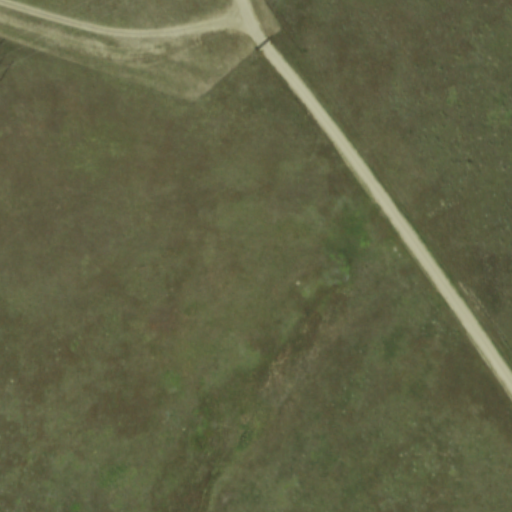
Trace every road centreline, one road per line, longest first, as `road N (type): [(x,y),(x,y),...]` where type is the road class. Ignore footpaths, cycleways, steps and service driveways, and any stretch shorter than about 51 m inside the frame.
road 1 (residential): [(511,386),(244,21),(237,0)]
road 2 (track): [(0,32),(95,51),(156,51),(244,21)]
